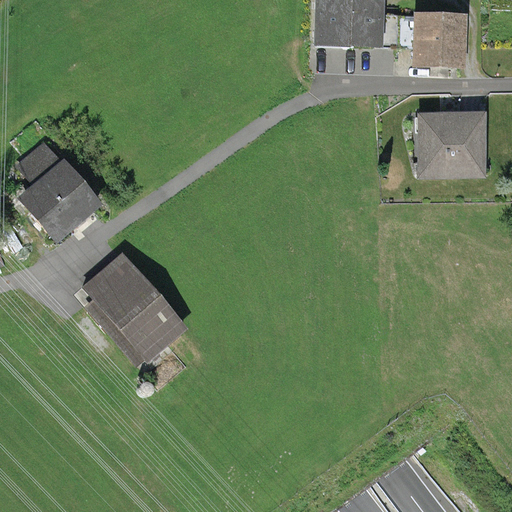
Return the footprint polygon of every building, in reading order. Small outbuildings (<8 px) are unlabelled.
[(381,0),(316,0),(315,61),(380,62),(381,0)] [(416,69),(469,69),(469,16),(416,15),(416,69)] [(485,112),(414,114),(415,170),(487,168),(485,112)] [(24,206),(52,239),(68,224),(89,206),(40,150),(15,171),(36,196),(24,206)] [(120,253),(78,287),(140,362),(182,328),(120,253)]
